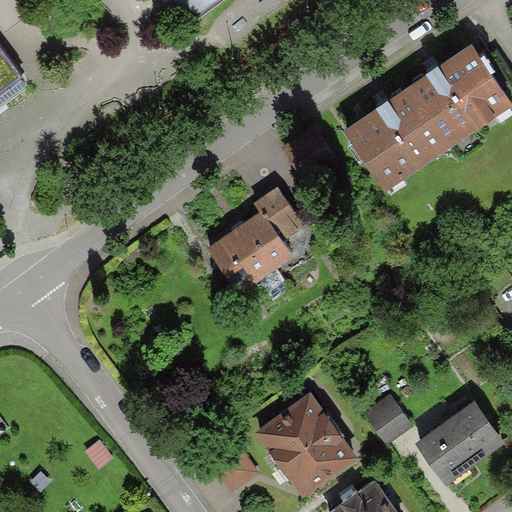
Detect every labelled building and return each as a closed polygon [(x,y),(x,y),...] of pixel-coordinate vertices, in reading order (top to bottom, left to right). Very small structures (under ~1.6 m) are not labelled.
[(209,0),(180,0),(191,14),(209,0)] [(451,128),(511,86),(473,32),(440,55),(438,52),(424,62),(426,65),(390,90),(387,86),(373,95),(376,100),(345,121),(383,176),(436,139),(449,138),(451,128)] [(0,92),(25,75),(0,40),(0,92)] [(311,118),(285,138),(304,164),(331,144),(311,118)] [(257,195),(261,202),(278,227),(302,212),(280,180),(257,195)] [(344,226),(325,200),(308,213),(327,238),(344,226)] [(290,246),(278,227),(261,202),(207,238),(231,274),(263,252),(269,260),(290,246)] [(309,382),(259,419),(289,460),(286,462),(302,484),(355,445),(309,382)] [(407,417),(390,391),(364,407),(381,434),(407,417)] [(443,467),(496,430),(471,393),(417,430),(443,467)] [(511,425),(511,423),(500,431),(511,447),(511,425)] [(230,427),(203,447),(229,483),(256,463),(230,427)] [(110,449),(98,432),(84,442),(96,459),(110,449)] [(400,511),(401,511),(372,470),(356,482),(354,480),(324,502),(331,511),(400,511)]
